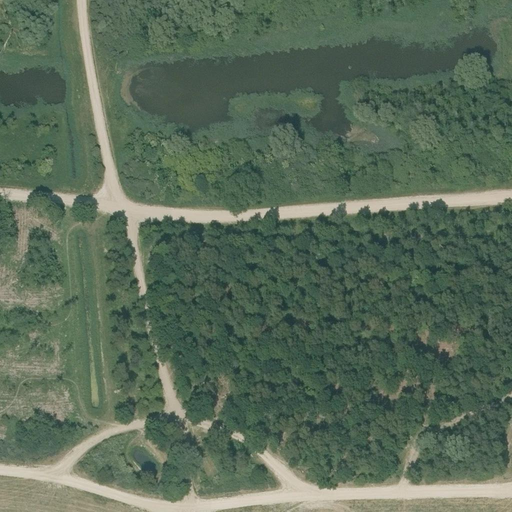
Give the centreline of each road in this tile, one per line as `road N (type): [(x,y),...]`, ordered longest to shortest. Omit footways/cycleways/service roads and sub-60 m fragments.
road 1 (track): [(0,194),(212,220),(511,200)]
road 2 (track): [(198,511),(256,500),(511,488)]
road 3 (track): [(82,0),(89,81),(122,207)]
road 4 (track): [(122,207),(166,399)]
road 5 (track): [(0,470),(27,470),(156,511)]
